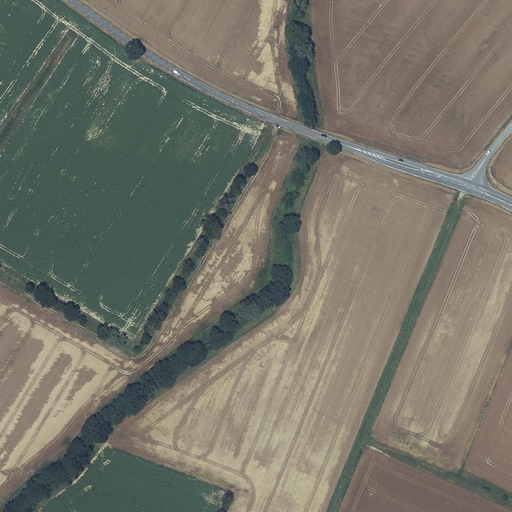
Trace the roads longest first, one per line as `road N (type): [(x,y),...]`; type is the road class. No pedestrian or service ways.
road 1 (track): [(330,511),(467,190)]
road 2 (tertiary): [(70,0),(205,88),(342,144)]
road 3 (tertiary): [(342,144),(467,190)]
road 4 (tertiary): [(465,180),(342,144)]
